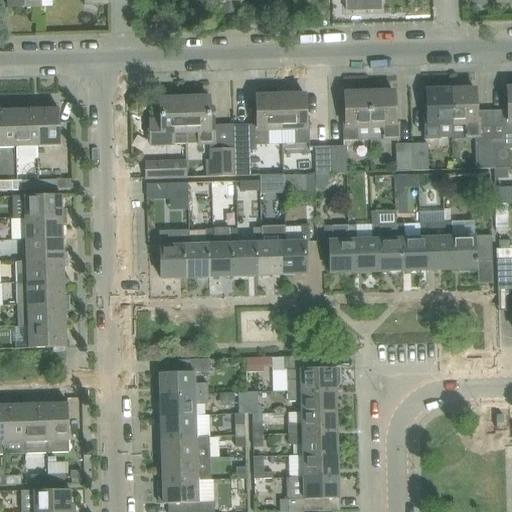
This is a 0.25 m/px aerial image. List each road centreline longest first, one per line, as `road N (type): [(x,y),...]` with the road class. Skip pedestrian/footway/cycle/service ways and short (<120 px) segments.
road 1 (residential): [(115,511),(101,62)]
road 2 (residential): [(511,51),(101,62)]
road 3 (residential): [(397,511),(395,442),(406,413),(451,391),(511,389)]
